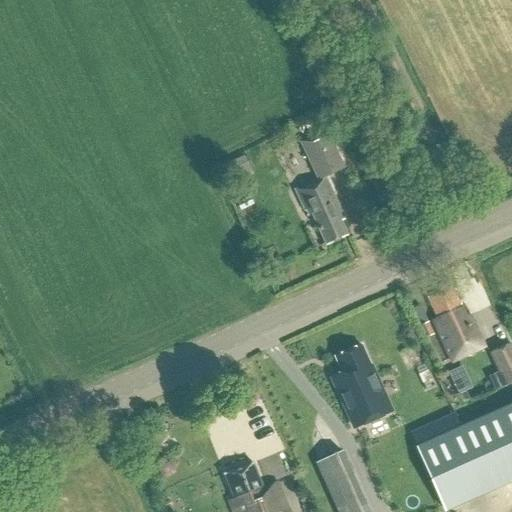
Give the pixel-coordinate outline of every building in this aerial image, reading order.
[(317,181),(325,177),(344,168),(327,132),(300,144),(317,181)] [(325,177),(317,181),(295,192),(307,217),(312,215),(326,246),(347,236),(341,224),(346,222),(325,177)] [(464,316),(451,287),(427,298),(436,317),(433,319),(451,358),(481,344),(468,314),(464,316)] [(419,328),(429,324),(420,305),(411,310),(419,328)] [(435,337),(429,324),(419,328),(425,341),(435,337)] [(392,410),(362,344),(336,356),(345,376),(335,380),(356,427),(392,410)] [(489,354),(504,388),(511,384),(511,347),(511,344),(489,354)] [(511,402),(417,446),(445,508),(511,477),(511,402)] [(326,511),(354,511),(329,453),(306,463),(326,511)] [(264,488),(253,462),(223,474),(234,500),(228,503),(231,511),(288,511),(277,483),(264,488)]
